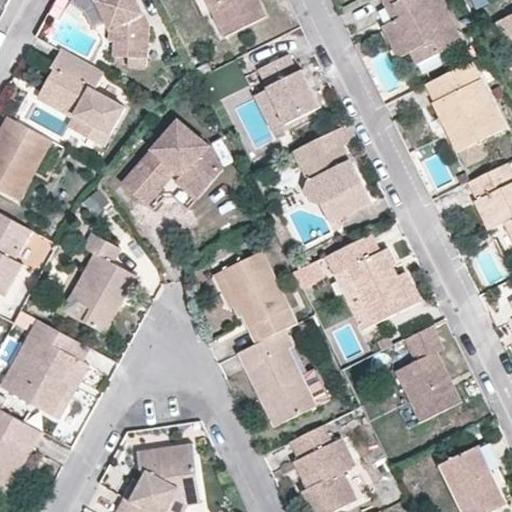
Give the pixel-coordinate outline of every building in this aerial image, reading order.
[(95,0),(97,1),(111,28),(110,42),(115,43),(114,60),(148,60),(149,26),(136,0),(95,0)] [(251,0),(205,0),(226,38),(262,20),(251,0)] [(267,17),(258,0),(251,0),(262,20),(267,17)] [(382,0),(387,10),(395,5),(401,18),(392,22),(383,27),(398,59),(411,53),(434,42),(440,54),(463,43),(441,0),(382,0)] [(395,5),(387,10),(392,22),(401,18),(395,5)] [(511,10),(496,18),(504,35),(511,30),(511,10)] [(417,65),(440,54),(434,42),(411,53),(417,65)] [(108,76),(62,51),(53,68),(57,70),(44,92),(82,112),(79,118),(97,127),(91,138),(108,147),(129,108),(98,92),(108,76)] [(289,54),(258,70),(285,126),(321,108),(303,71),(298,73),(289,54)] [(472,63),(428,84),(436,102),(434,103),(458,153),(505,130),(472,63)] [(82,112),(44,92),(41,98),(79,118),(82,112)] [(53,141),(9,118),(1,131),(6,135),(0,144),(0,190),(20,202),(53,141)] [(97,127),(79,118),(72,128),(91,138),(97,127)] [(210,146),(179,120),(124,183),(148,204),(178,171),(184,176),(177,184),(197,200),(222,170),(210,146)] [(357,140),(349,124),(336,131),(344,146),(357,140)] [(279,125),(271,130),(275,139),(284,135),(279,125)] [(344,146),(336,131),(308,145),(323,175),(310,181),(307,190),(313,202),(322,204),(330,201),(335,211),(352,205),(354,211),(372,203),(344,146)] [(308,145),(295,152),(310,181),(323,175),(308,145)] [(511,172),(507,163),(469,182),(478,200),(475,202),(489,230),(505,222),(511,237),(511,172)] [(330,201),(322,204),(331,223),(354,211),(352,205),(335,211),(330,201)] [(0,294),(6,298),(23,265),(16,260),(32,230),(0,212),(0,294)] [(122,249),(94,234),(85,249),(96,255),(81,281),(89,286),(79,303),(92,310),(84,323),(106,334),(137,277),(114,264),(122,249)] [(371,235),(326,258),(335,275),(350,268),(378,326),(421,304),(412,284),(403,288),(398,277),(392,269),(396,265),(387,248),(379,253),(371,235)] [(253,325),(261,342),(285,330),(298,324),(262,252),(221,273),(243,316),(249,327),(253,325)] [(292,266),(298,286),(324,278),(318,258),(292,266)] [(350,268),(335,275),(363,333),(378,326),(350,268)] [(243,316),(221,273),(214,276),(231,309),(234,308),(239,318),(243,316)] [(406,273),(398,277),(403,288),(412,284),(406,273)] [(83,363),(91,349),(39,320),(2,387),(52,415),(68,385),(62,381),(76,358),(83,363)] [(433,326),(405,340),(416,362),(397,371),(423,421),(462,402),(437,352),(444,348),(433,326)] [(261,342),(239,353),(261,397),(271,392),(274,397),(271,399),(283,423),(316,406),(301,376),(288,350),(293,347),(285,330),(261,342)] [(393,346),(388,337),(379,341),(384,350),(393,346)] [(91,367),(83,363),(76,358),(62,381),(68,385),(52,415),(61,420),(91,367)] [(301,376),(316,406),(330,399),(315,369),(301,376)] [(271,392),(261,397),(276,426),(283,423),(271,399),(274,397),(271,392)] [(32,451),(42,432),(0,408),(0,494),(1,495),(17,470),(12,467),(24,446),(32,451)] [(324,425),(291,442),(299,460),(309,456),(323,482),(307,489),(303,492),(313,511),(334,511),(360,500),(346,472),(356,466),(343,438),(334,443),(324,425)] [(476,443),(490,470),(496,467),(483,440),(476,443)] [(490,511),(506,504),(490,470),(476,443),(437,463),(461,511),(490,511)] [(117,511),(166,511),(180,487),(199,484),(193,444),(139,453),(141,469),(149,472),(141,483),(131,503),(124,500),(117,511)] [(6,498),(32,451),(24,446),(12,467),(17,470),(1,495),(6,498)] [(294,462),(307,489),(323,482),(309,456),(299,460),(294,462)] [(135,480),(124,500),(131,503),(141,483),(135,480)] [(180,487),(166,511),(185,511),(188,506),(202,503),(199,484),(180,487)]
